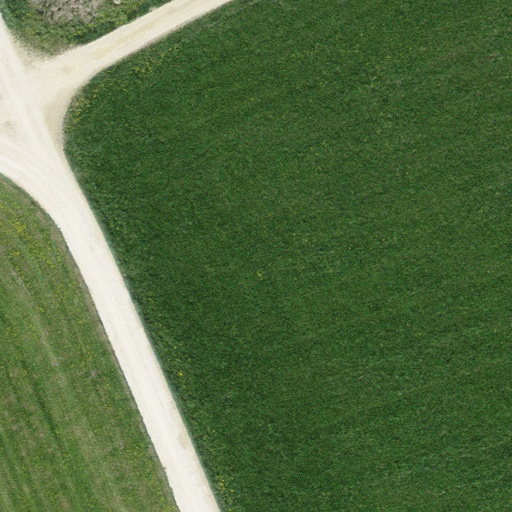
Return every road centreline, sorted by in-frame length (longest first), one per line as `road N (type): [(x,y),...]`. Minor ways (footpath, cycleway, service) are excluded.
road 1 (track): [(0,104),(8,101),(198,511)]
road 2 (track): [(199,0),(8,101)]
